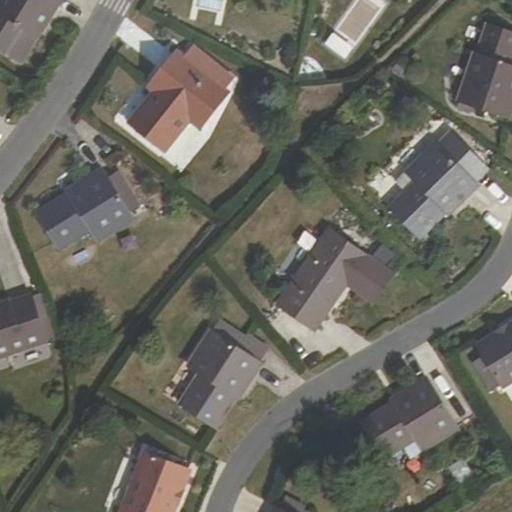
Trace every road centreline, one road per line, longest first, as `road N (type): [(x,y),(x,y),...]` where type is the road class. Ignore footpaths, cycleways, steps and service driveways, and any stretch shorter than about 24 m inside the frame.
road 1 (residential): [(218,511),(247,456),(293,406),(479,293),(511,256)]
road 2 (residential): [(117,0),(72,79),(0,175)]
